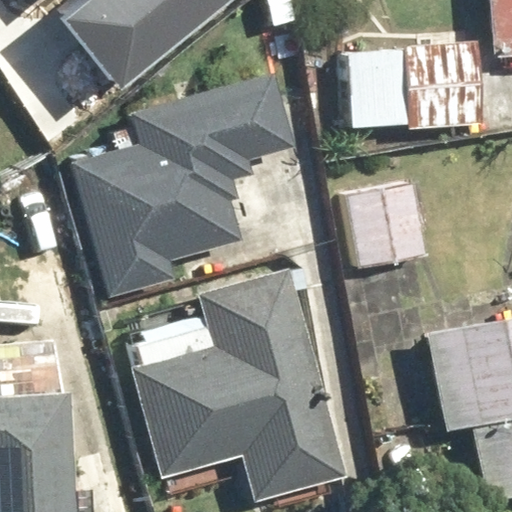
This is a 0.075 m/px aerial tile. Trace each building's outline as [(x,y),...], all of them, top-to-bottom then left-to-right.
[(93,0),(67,22),(119,83),(218,0),(93,0)] [(511,0),(467,0),(472,60),(511,57),(511,0)] [(390,130),(471,122),(463,41),(382,49),(390,130)] [(56,128),(95,291),(249,255),(235,194),(292,181),(268,79),(56,128)] [(342,274),(416,264),(405,183),(331,193),(342,274)] [(55,248),(0,265),(0,335),(4,349),(80,324),(55,248)] [(330,479),(264,275),(181,302),(195,344),(114,371),(152,488),(220,466),(234,510),(330,479)] [(511,495),(511,319),(404,342),(424,438),(446,434),(461,506),(511,495)] [(0,511),(52,511),(44,390),(0,392),(0,511)]
